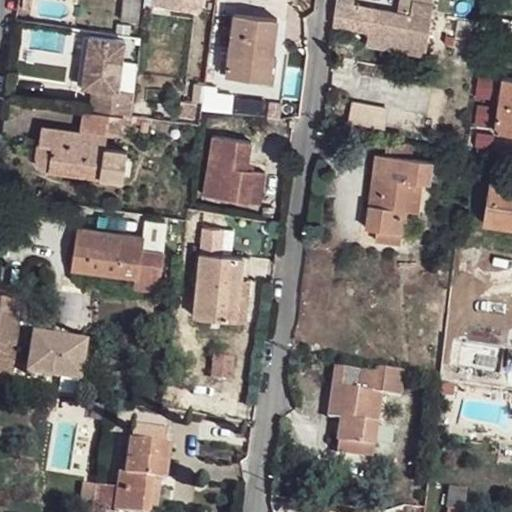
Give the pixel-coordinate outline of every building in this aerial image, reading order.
[(124,0),(122,20),(138,22),(140,0),(124,0)] [(153,0),(153,4),(200,10),(201,0),(153,0)] [(335,0),(333,25),(380,33),(402,38),(405,38),(425,42),(427,42),(429,30),(432,5),(412,2),(410,16),(353,3),(353,0),(335,0)] [(234,13),(226,73),(238,74),(270,78),(274,49),(278,19),(234,13)] [(399,52),(402,38),(380,33),(377,48),(399,52)] [(92,89),(89,110),(131,116),(134,95),(117,93),(125,41),(90,36),(82,87),(92,89)] [(405,38),(403,53),(422,56),(425,42),(405,38)] [(225,80),(237,82),(238,74),(226,73),(225,80)] [(511,78),(502,77),(494,131),(511,133),(511,78)] [(269,102),(268,114),(280,115),(281,104),(269,102)] [(350,121),(383,125),(385,108),(352,103),(350,121)] [(52,145),(49,169),(123,179),(127,151),(105,148),(110,115),(83,112),(80,132),(42,126),(39,143),(52,145)] [(213,135),(203,194),(248,202),(253,170),(247,169),(252,141),(213,135)] [(389,141),(387,155),(411,158),(413,143),(389,141)] [(41,168),(49,169),(52,145),(39,143),(36,161),(38,165),(41,168)] [(377,153),(366,227),(371,228),(376,229),(376,240),(400,242),(401,232),(404,209),(418,212),(422,182),(429,183),(432,161),(411,158),(387,155),(377,153)] [(253,170),(248,202),(261,204),(266,171),(253,170)] [(511,184),(490,182),(484,223),(511,227),(511,184)] [(39,189),(37,199),(51,201),(52,191),(39,189)] [(144,237),(142,250),(163,253),(167,222),(147,219),(144,237)] [(78,227),(72,268),(138,277),(137,288),(158,291),(163,253),(142,250),(144,237),(78,227)] [(200,253),(194,315),(238,319),(241,278),(244,257),(200,253)] [(241,278),(238,319),(246,321),(251,279),(241,278)] [(0,300),(0,385),(9,387),(21,303),(0,300)] [(33,335),(27,373),(79,382),(85,344),(33,335)] [(212,356),(210,378),(232,381),(234,358),(212,356)] [(341,419),(336,453),(362,456),(363,445),(374,447),(382,394),(400,396),(403,373),(404,372),(377,369),(376,373),(336,367),(328,418),(341,419)] [(6,392),(3,407),(36,412),(39,397),(6,392)] [(114,511),(116,511),(147,511),(152,479),(161,481),(165,481),(167,464),(170,446),(165,446),(167,430),(133,425),(131,440),(130,441),(125,474),(118,473),(117,489),(114,511)] [(362,456),(372,458),(374,447),(363,445),(362,456)] [(147,511),(156,511),(161,481),(152,479),(147,511)] [(97,509),(114,511),(117,489),(100,487),(97,509)] [(449,488),(447,509),(464,510),(466,489),(449,488)]
